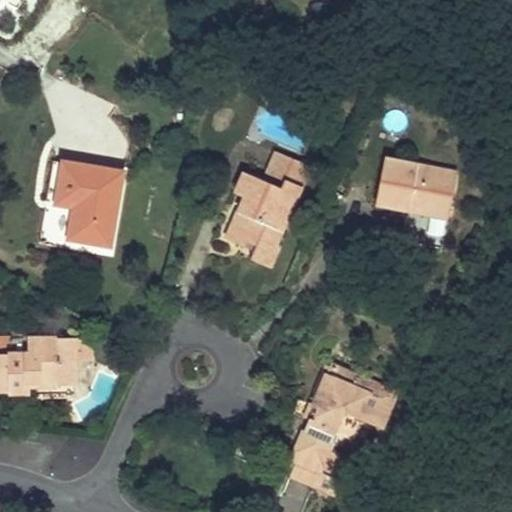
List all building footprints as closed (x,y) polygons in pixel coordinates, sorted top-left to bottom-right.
[(277,152),(268,172),(290,181),(300,161),(277,152)] [(375,203),(392,206),(409,210),(411,202),(450,209),(457,173),(385,158),(375,203)] [(75,207),(57,204),(64,162),(53,161),(40,244),(109,255),(110,246),(70,239),(75,207)] [(248,215),(238,212),(227,238),(246,246),(248,241),(257,245),(254,250),(250,259),(271,267),(280,245),(277,243),(310,166),(300,161),(290,181),(290,183),(284,180),(281,189),(244,174),(235,193),(244,197),(254,201),(248,215)] [(75,207),(70,239),(110,246),(123,173),(64,162),(57,204),(75,207)] [(244,197),(238,212),(248,215),(254,201),(244,197)] [(411,202),(409,210),(448,218),(450,209),(411,202)] [(248,241),(246,246),(254,250),(257,245),(248,241)] [(0,353),(29,353),(28,338),(0,337),(0,353)] [(0,392),(29,394),(29,386),(29,381),(39,381),(39,386),(75,386),(75,359),(75,338),(28,338),(29,353),(0,353),(0,392)] [(75,338),(75,359),(93,360),(93,352),(85,338),(75,338)] [(347,413),(381,428),(397,393),(331,365),(313,406),(319,409),(314,420),(309,418),(292,458),(297,460),(300,455),(323,464),(322,465),(334,470),(341,455),(330,450),(347,413)] [(290,476),(313,487),(320,471),(322,465),(323,464),(300,455),(297,460),(290,476)] [(336,497),(343,481),(320,471),(313,487),(336,497)]
